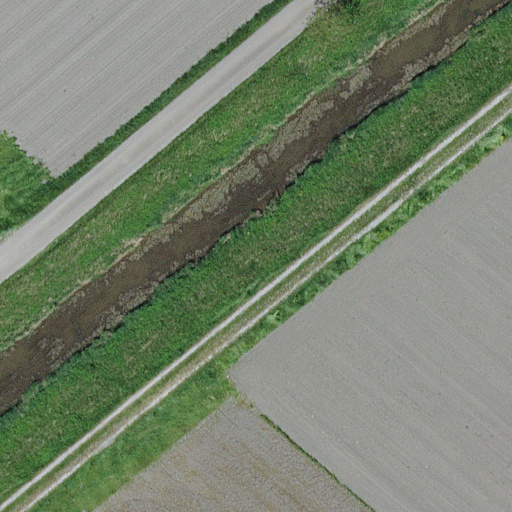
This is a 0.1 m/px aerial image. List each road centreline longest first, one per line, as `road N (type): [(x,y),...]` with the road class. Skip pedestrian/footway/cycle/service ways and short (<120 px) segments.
road 1 (track): [(12,511),(511,105)]
road 2 (unclassified): [(328,0),(0,278)]
